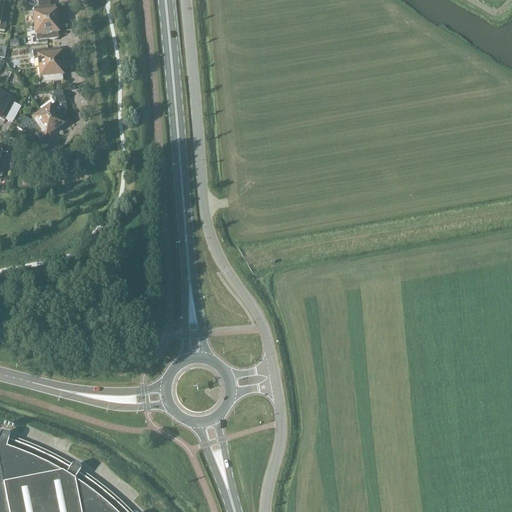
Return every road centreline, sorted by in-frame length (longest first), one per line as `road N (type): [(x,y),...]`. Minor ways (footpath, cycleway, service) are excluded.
road 1 (unclassified): [(273,369),(262,321),(205,225),(185,0)]
road 2 (residential): [(0,139),(47,164),(81,158),(68,1)]
road 3 (primary): [(183,210),(164,0)]
road 4 (primary): [(183,210),(185,360)]
road 5 (primary): [(204,358),(183,210)]
road 6 (secondary): [(37,384),(111,406),(168,406)]
road 7 (unclassified): [(265,511),(282,436),(277,386)]
road 8 (secondary): [(164,389),(37,384)]
